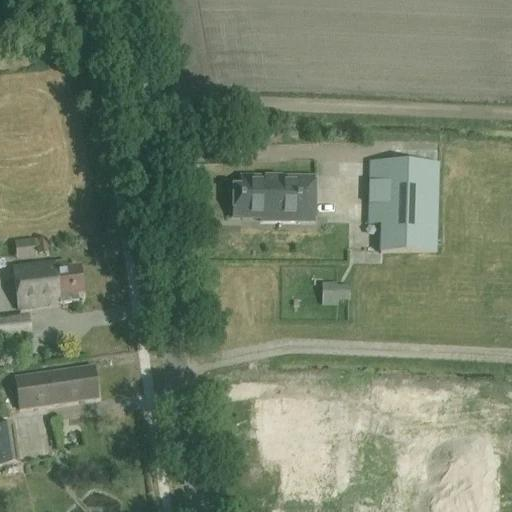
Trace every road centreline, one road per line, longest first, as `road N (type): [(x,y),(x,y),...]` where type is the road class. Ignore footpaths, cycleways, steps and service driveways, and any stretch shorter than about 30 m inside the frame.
road 1 (tertiary): [(197,511),(117,0)]
road 2 (track): [(511,119),(194,105),(136,125)]
